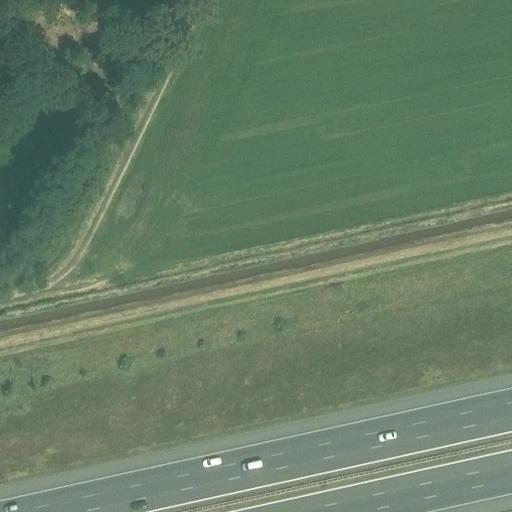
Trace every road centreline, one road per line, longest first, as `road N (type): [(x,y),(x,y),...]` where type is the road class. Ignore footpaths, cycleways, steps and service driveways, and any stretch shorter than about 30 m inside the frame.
road 1 (motorway): [(511,410),(48,511)]
road 2 (track): [(50,280),(79,250),(203,0)]
road 3 (motorway): [(337,511),(511,471)]
